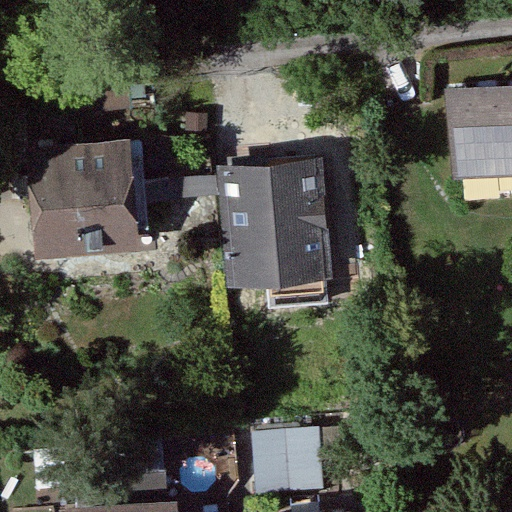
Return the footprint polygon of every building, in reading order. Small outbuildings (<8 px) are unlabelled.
[(511,75),(442,83),(451,173),(511,167),(511,75)] [(144,247),(134,135),(31,143),(40,256),(144,247)] [(336,275),(325,152),(221,162),(232,284),(336,275)] [(327,422),(264,425),(267,480),(329,477),(327,422)] [(183,511),(182,496),(69,506),(69,511),(183,511)]
